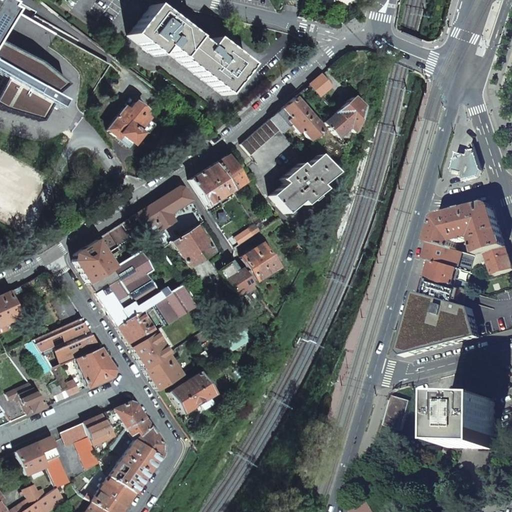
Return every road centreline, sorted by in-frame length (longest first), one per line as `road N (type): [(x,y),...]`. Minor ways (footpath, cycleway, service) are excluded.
road 1 (residential): [(50,257),(224,143),(346,36)]
road 2 (secondary): [(423,204),(372,379)]
road 3 (residential): [(346,36),(190,0)]
road 4 (residential): [(132,384),(177,453),(134,511)]
road 5 (residential): [(50,257),(132,384)]
road 6 (residential): [(132,384),(0,441)]
road 7 (residential): [(372,379),(511,346)]
road 8 (secondary): [(459,73),(423,204)]
road 9 (secondary): [(372,379),(336,502)]
road 10 (residential): [(502,186),(470,84),(459,73)]
